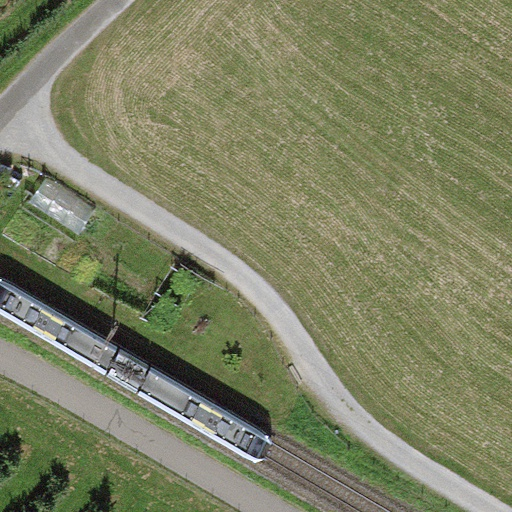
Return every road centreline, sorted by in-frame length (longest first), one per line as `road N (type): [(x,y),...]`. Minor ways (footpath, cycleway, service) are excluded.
road 1 (track): [(491,511),(375,438),(232,269),(0,119)]
road 2 (track): [(125,0),(0,115)]
